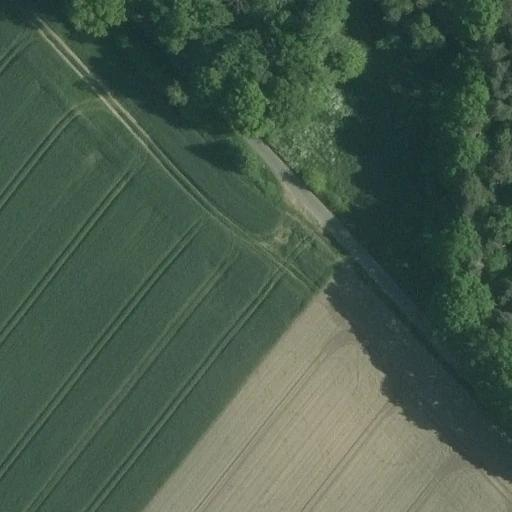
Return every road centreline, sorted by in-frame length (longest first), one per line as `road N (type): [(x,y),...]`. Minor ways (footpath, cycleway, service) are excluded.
road 1 (unclassified): [(511,422),(125,0)]
road 2 (track): [(443,350),(459,0)]
